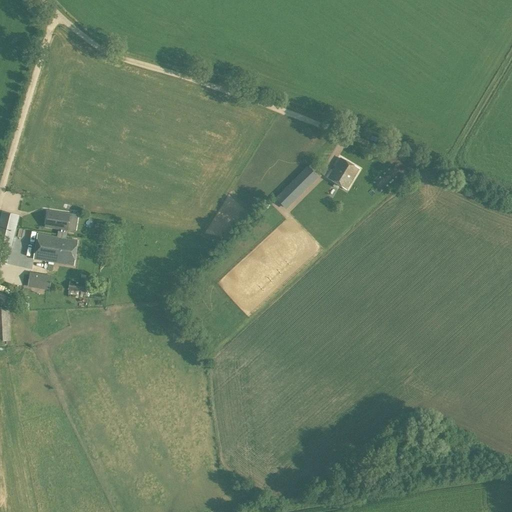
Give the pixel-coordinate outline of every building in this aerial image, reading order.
[(346,190),(358,170),(340,159),(328,179),(346,190)] [(307,167),(274,199),(284,209),(317,176),(307,167)] [(0,224),(16,229),(19,216),(1,212),(0,215),(0,224)] [(45,228),(58,230),(67,231),(69,216),(48,212),(45,228)] [(16,229),(0,224),(0,262),(7,264),(16,229)] [(67,231),(58,230),(57,237),(37,234),(33,260),(48,262),(47,270),(52,271),(53,263),(66,265),(66,266),(69,267),(70,266),(73,266),(77,241),(65,239),(67,231)] [(47,288),(49,278),(30,275),(28,285),(47,288)] [(90,293),(91,285),(69,282),(68,291),(90,293)] [(9,310),(5,310),(0,309),(0,346),(7,347),(6,342),(10,342),(9,310)]
